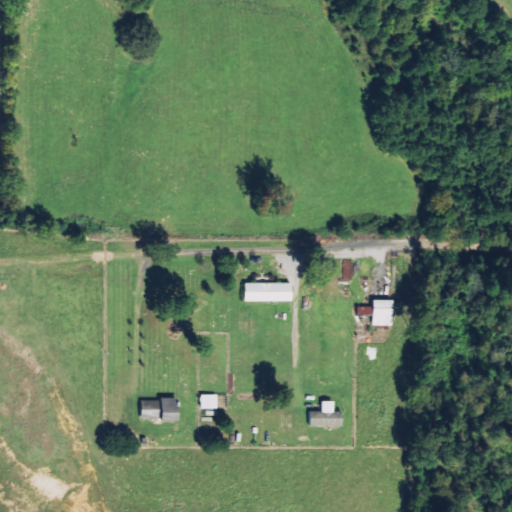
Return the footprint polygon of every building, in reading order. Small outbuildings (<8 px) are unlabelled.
[(294,300),(293,282),(244,282),(245,300),(294,300)] [(394,324),(395,299),(374,299),(374,306),(357,305),(357,313),(373,314),(372,324),(394,324)] [(216,407),(217,394),(201,394),(201,407),(216,407)] [(141,399),(141,420),(180,419),(180,398),(141,399)] [(322,410),(306,410),(307,425),(344,425),(343,411),(334,411),(334,400),(322,400),(322,410)]
